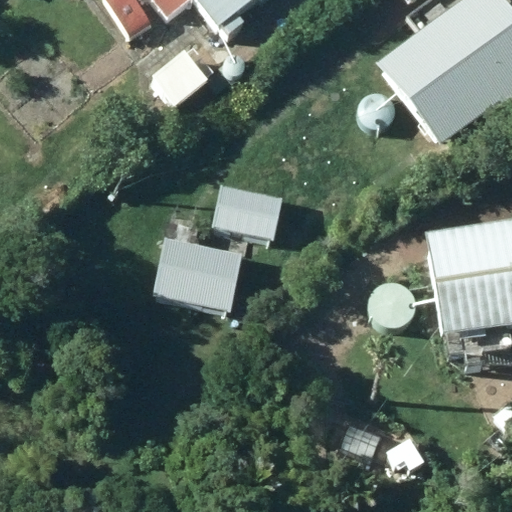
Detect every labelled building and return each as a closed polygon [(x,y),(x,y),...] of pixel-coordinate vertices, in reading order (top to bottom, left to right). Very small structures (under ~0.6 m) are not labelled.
[(110,0),(131,30),(153,16),(142,0),(110,0)] [(156,0),(169,15),(187,0),(202,0),(220,22),(247,0),(156,0)] [(456,0),(381,58),(444,141),(504,96),(511,104),(511,102),(511,3),(509,0),(456,0)] [(156,72),(179,102),(211,79),(188,48),(156,72)] [(215,222),(276,236),(285,196),(225,182),(215,222)] [(448,326),(511,316),(511,215),(434,226),(448,326)] [(156,291),(234,309),(247,253),(167,235),(156,291)] [(511,401),(498,413),(511,429),(511,401)] [(413,435),(387,452),(403,476),(429,457),(413,435)]
